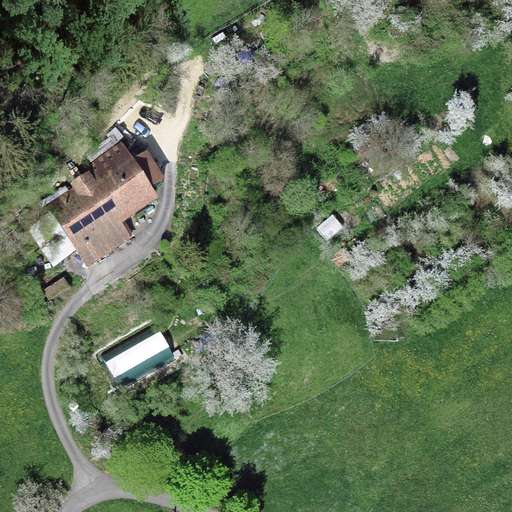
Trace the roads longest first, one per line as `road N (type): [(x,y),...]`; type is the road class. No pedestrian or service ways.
road 1 (track): [(163,221),(175,137),(199,69),(215,48),(284,13)]
road 2 (track): [(511,29),(496,60),(491,99),(511,145)]
